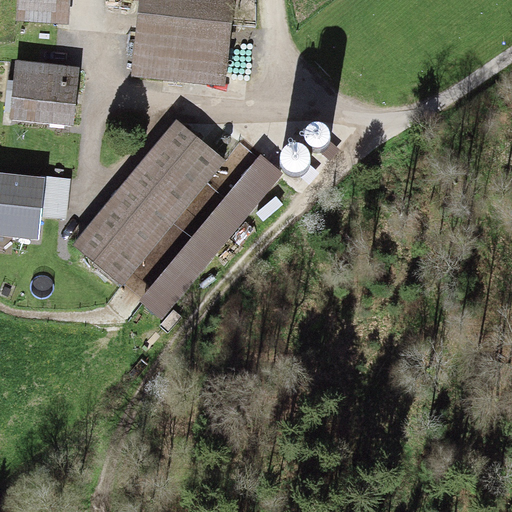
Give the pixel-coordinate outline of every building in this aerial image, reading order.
[(17,0),(16,25),(69,28),(70,0),(17,0)] [(225,90),(234,0),(108,0),(139,3),(132,81),(225,90)] [(49,46),(54,35),(43,30),(38,42),(49,46)] [(4,124),(74,130),(80,70),(15,64),(13,85),(8,84),(4,124)] [(227,165),(178,124),(73,251),(122,291),(227,165)] [(283,177),(261,159),(140,305),(163,324),(283,177)] [(68,222),(72,180),(41,177),(40,183),(0,178),(0,241),(39,245),(42,219),(68,222)] [(0,290),(0,294),(8,298),(11,290),(2,286),(0,290)]
